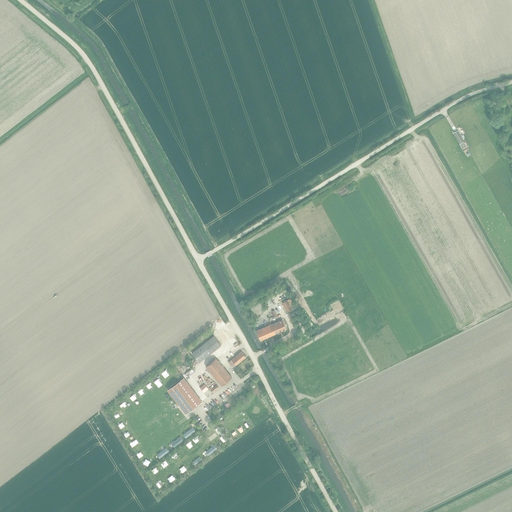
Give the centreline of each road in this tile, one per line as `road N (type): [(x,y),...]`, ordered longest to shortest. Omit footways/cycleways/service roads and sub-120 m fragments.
road 1 (unclassified): [(197,259),(446,107),(511,81)]
road 2 (unclassified): [(197,259),(86,59),(20,0)]
road 3 (unclassified): [(335,511),(197,259)]
